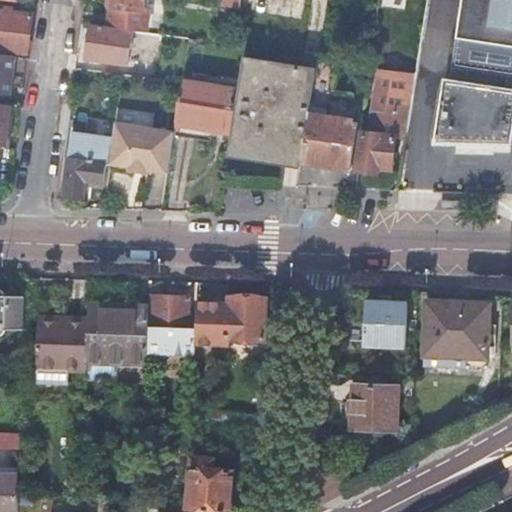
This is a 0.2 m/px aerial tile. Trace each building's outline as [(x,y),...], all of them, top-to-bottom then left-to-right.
[(134,32),(148,34),(151,8),(145,7),(145,0),(117,0),(115,29),(134,32)] [(511,0),(462,0),(457,37),(495,43),(492,60),(508,77),(452,69),(447,68),(437,134),(500,141),(511,143),(511,0)] [(31,35),(34,17),(0,12),(0,49),(29,53),(31,35)] [(115,29),(93,26),(91,43),(89,59),(130,65),(134,32),(115,29)] [(495,43),(457,37),(452,69),(508,77),(492,60),(495,43)] [(14,56),(0,54),(0,97),(7,98),(8,99),(14,56)] [(317,72),(318,67),(245,56),(244,62),(301,70),(317,72)] [(244,62),(240,89),(233,136),(231,149),(280,156),(303,160),(311,106),(312,102),(317,72),(301,70),(244,62)] [(24,89),(26,77),(16,75),(15,88),(24,89)] [(240,89),(183,80),(182,84),(175,134),(174,137),(193,140),(212,143),(213,133),(233,136),(240,89)] [(0,147),(6,148),(12,107),(6,106),(0,105),(0,147)] [(311,106),(303,160),(303,161),(328,166),(353,170),(360,123),(327,118),(328,109),(311,106)] [(368,135),(363,134),(360,171),(360,172),(369,173),(378,173),(378,168),(394,169),(396,137),(407,138),(411,112),(398,111),(392,115),(371,113),(368,135)] [(88,119),(86,135),(74,134),(66,197),(85,200),(87,182),(93,182),(104,184),(106,165),(110,166),(115,124),(115,123),(88,119)] [(360,123),(353,170),(360,171),(363,134),(364,123),(360,123)] [(153,130),(115,124),(110,166),(130,169),(129,173),(138,175),(147,176),(148,172),(168,175),(174,137),(175,134),(153,130)] [(280,156),(231,149),(230,156),(240,156),(288,164),(302,166),(303,161),(303,160),(280,156)] [(24,330),(26,297),(0,295),(0,334),(3,333),(6,330),(24,330)] [(153,297),(152,328),(189,329),(190,298),(153,297)] [(197,342),(197,343),(230,345),(230,340),(267,341),(269,299),(231,297),(231,304),(231,311),(224,310),(225,304),(198,302),(197,335),(197,342)] [(367,302),(366,346),(407,348),(409,304),(367,302)] [(428,303),(426,367),(489,369),(491,305),(428,303)] [(131,311),(90,310),(90,320),(89,362),(148,364),(150,307),(131,306),(131,311)] [(69,369),(88,370),(89,362),(90,320),(61,319),(60,325),(40,324),(37,382),(68,384),(69,369)] [(9,368),(23,368),(24,340),(10,340),(9,368)] [(23,370),(6,370),(6,383),(22,383),(23,370)] [(355,386),(353,430),(396,432),(399,388),(355,386)] [(194,410),(194,429),(270,435),(271,417),(232,413),(194,410)] [(0,447),(20,448),(21,432),(0,431),(0,447)] [(200,510),(223,511),(231,511),(235,471),(214,469),(215,459),(197,457),(193,459),(188,509),(200,510)] [(0,511),(17,511),(19,493),(19,479),(17,479),(17,471),(0,470),(0,511)] [(19,493),(17,511),(28,511),(29,494),(19,493)]
